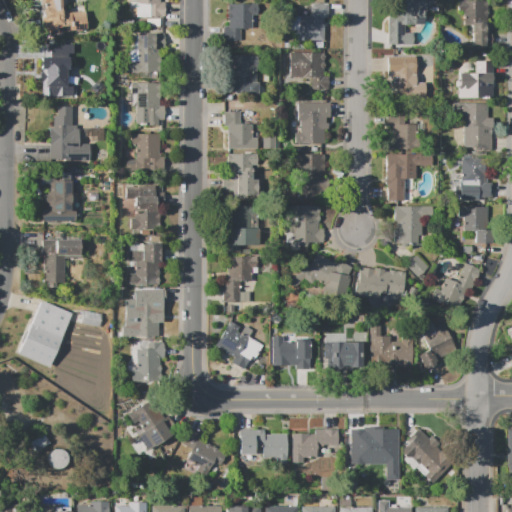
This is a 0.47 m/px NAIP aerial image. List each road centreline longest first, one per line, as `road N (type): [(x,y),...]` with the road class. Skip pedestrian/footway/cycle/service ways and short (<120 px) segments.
road 1 (residential): [(193,0),(191,365),(200,390)]
road 2 (residential): [(511,398),(228,401),(200,390)]
road 3 (residential): [(0,16),(8,151),(0,313)]
road 4 (residential): [(511,267),(484,332),(478,511)]
road 5 (residential): [(360,0),(360,229)]
